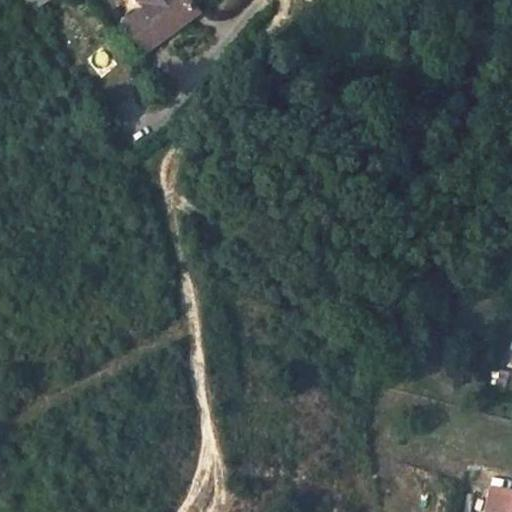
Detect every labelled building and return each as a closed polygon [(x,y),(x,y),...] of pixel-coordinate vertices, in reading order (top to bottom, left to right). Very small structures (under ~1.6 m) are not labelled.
[(16,0),(27,16),(51,0),(16,0)] [(142,0),(148,8),(152,14),(145,20),(140,14),(124,25),(144,53),(202,13),(192,0),(142,0)] [(148,8),(140,14),(145,20),(152,14),(148,8)] [(505,357),(492,351),(483,372),(496,377),(505,357)] [(394,362),(379,360),(376,382),(391,384),(394,362)] [(511,511),(511,492),(496,488),(490,511),(511,511)]
